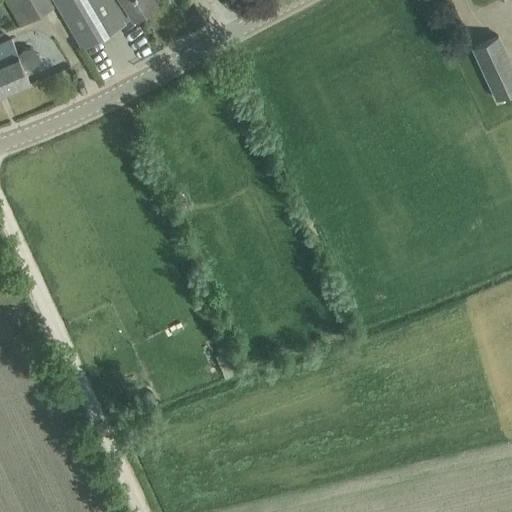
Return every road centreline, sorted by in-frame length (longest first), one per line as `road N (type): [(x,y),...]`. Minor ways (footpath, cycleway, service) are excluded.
road 1 (track): [(136,511),(0,204)]
road 2 (tertiary): [(0,143),(66,119),(229,33)]
